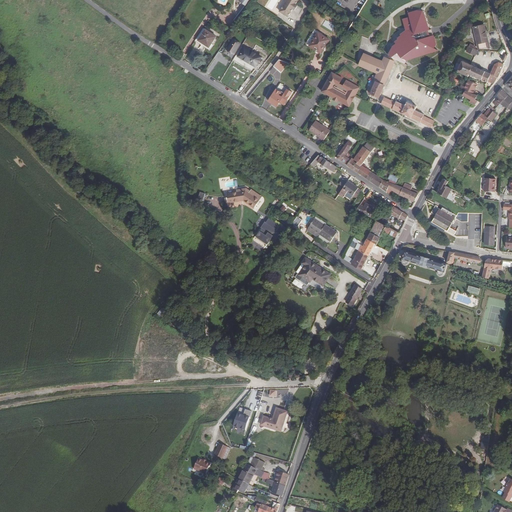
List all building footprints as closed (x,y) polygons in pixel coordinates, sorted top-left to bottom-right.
[(291,17),(300,0),(287,0),(281,12),(291,17)] [(432,52),(434,48),(436,44),(433,35),(428,37),(426,31),(430,30),(424,13),(420,12),(417,11),(417,9),(408,12),(410,17),(402,20),(406,32),(407,32),(406,34),(405,33),(401,36),(402,37),(398,39),(399,40),(396,43),(395,42),(391,45),(393,47),(389,55),(405,63),(407,59),(429,53),(429,52),(432,52)] [(473,27),(475,34),(478,49),(484,50),(489,47),(484,25),(478,26),(473,27)] [(198,40),(205,30),(203,29),(195,41),(210,51),(213,45),(211,44),(209,47),(198,40)] [(211,44),(216,37),(205,30),(198,40),(209,47),(211,44)] [(318,33),(309,46),(320,54),(329,41),(318,33)] [(346,34),(339,45),(342,47),(349,36),(346,34)] [(240,45),(233,40),(227,50),(234,54),(235,53),(240,45)] [(476,56),(478,50),(469,46),(467,52),(476,56)] [(244,47),(239,55),(238,56),(256,67),(261,57),(244,47)] [(377,73),(368,93),(379,98),(394,62),(384,57),(382,62),(364,55),(359,66),(377,73)] [(405,63),(389,55),(389,56),(405,63)] [(278,70),(284,62),(279,59),(275,65),(273,67),(278,70)] [(469,75),(474,66),(471,65),(462,61),(458,72),(468,77),(469,75)] [(281,72),(287,63),(284,62),(278,70),(281,72)] [(491,75),(498,78),(504,64),(499,62),(495,64),(490,74),(491,74),(491,75)] [(491,74),(490,74),(487,73),(486,72),(474,66),(469,75),(487,83),(487,81),(491,75),(491,74)] [(356,97),(358,93),(360,88),(351,84),(348,84),(347,84),(346,85),(344,87),(340,85),(343,79),(332,74),(329,81),(328,82),(331,83),(327,90),(325,89),(322,93),(335,100),(335,101),(338,103),(339,102),(350,108),(353,103),(351,102),(354,96),(356,97)] [(498,78),(491,75),(487,81),(493,84),(498,78)] [(471,93),(473,94),(477,85),(468,80),(466,87),(462,86),(461,88),(466,91),(471,93)] [(286,93),(278,88),(275,93),(282,98),(286,93)] [(508,106),(511,101),(511,100),(509,97),(502,90),(497,96),(499,98),(494,104),(497,107),(498,106),(500,108),(502,105),(507,109),(508,106)] [(471,93),(466,91),(463,95),(471,100),(470,102),(476,105),(479,101),(474,99),(470,96),(471,93)] [(283,105),(289,96),(286,93),(282,98),(275,93),(269,102),(277,107),(279,103),(283,105)] [(382,104),(432,128),(435,121),(423,116),(424,115),(415,111),(416,107),(407,102),(405,106),(396,102),(395,103),(385,98),(382,104)] [(488,118),(492,112),(488,109),(483,115),(481,114),(477,119),(483,124),(488,118)] [(492,112),(488,118),(492,121),(497,114),(493,111),(492,112)] [(326,137),(328,138),(332,132),(317,123),(311,132),(323,140),(326,137)] [(478,131),(476,145),(484,146),(486,133),(478,131)] [(355,143),(358,139),(350,133),(347,138),(355,143)] [(345,146),(349,149),(353,143),(349,140),(345,146)] [(349,149),(345,147),(345,146),(343,148),(341,151),(336,157),(347,165),(351,159),(348,157),(349,156),(351,153),(349,152),(348,154),(346,153),(349,149)] [(352,158),(351,159),(347,165),(357,172),(367,179),(371,172),(362,165),(371,152),(363,147),(354,159),(353,158),(352,158)] [(333,165),(319,155),(311,164),(314,167),(319,162),(330,169),(333,165)] [(379,187),(383,179),(371,172),(367,179),(379,187)] [(411,190),(411,189),(412,186),(405,183),(400,181),(402,178),(400,177),(397,183),(403,186),(403,187),(411,190)] [(386,192),(390,182),(383,179),(379,187),(386,192)] [(446,199),(451,189),(445,186),(448,181),(444,179),(439,188),(440,189),(438,194),(446,199)] [(494,192),(495,179),(484,179),(483,192),(494,192)] [(353,196),(358,188),(348,181),(347,183),(343,188),(339,194),(343,197),(344,197),(347,192),(351,194),(353,196)] [(411,190),(403,187),(396,185),(390,182),(386,192),(390,195),(392,191),(399,195),(407,198),(411,190)] [(358,188),(353,196),(357,198),(362,191),(358,188)] [(228,194),(229,203),(243,200),(254,207),(259,200),(248,192),(249,191),(245,189),(238,190),(238,192),(228,194)] [(248,192),(259,200),(261,197),(251,189),(249,191),(248,192)] [(418,194),(411,190),(407,198),(415,201),(418,194)] [(408,215),(382,199),(380,202),(391,209),(389,212),(399,219),(400,218),(405,221),(408,215)] [(375,211),(371,209),(372,205),(366,203),(364,206),(360,204),(356,211),(370,218),(375,211)] [(447,226),(450,227),(456,216),(442,207),(441,210),(437,208),(438,206),(435,205),(431,213),(436,215),(432,222),(445,230),(447,226)] [(298,227),(302,220),(297,217),(293,224),(298,227)] [(279,226),(268,218),(266,221),(265,220),(261,226),(262,227),(256,236),(267,243),(279,226)] [(319,234),(325,224),(315,218),(308,228),(309,228),(319,235),(319,234)] [(367,239),(377,244),(383,231),(395,238),(396,238),(399,232),(377,221),(367,239)] [(325,224),(319,234),(330,242),(337,232),(325,224)] [(279,236),(282,238),(287,229),(282,226),(281,227),(283,229),(279,236)] [(493,245),(494,227),(485,227),(484,245),(493,245)] [(319,235),(309,228),(307,231),(317,237),(319,235)] [(363,246),(361,245),(351,264),(361,271),(371,252),(377,255),(379,251),(383,253),(382,254),(386,256),(388,252),(385,250),(376,246),(377,244),(367,239),(364,244),(363,246)] [(447,264),(405,251),(402,259),(445,272),(447,264)] [(482,261),(481,259),(480,257),(457,252),(456,253),(450,252),(447,263),(452,264),(454,258),(480,265),(482,261)] [(330,274),(305,258),(302,263),(305,265),(299,275),(310,282),(313,279),(323,286),(330,274)] [(511,261),(489,259),(486,261),(483,278),(489,280),(492,270),(503,270),(503,267),(511,268),(511,261)] [(363,289),(355,285),(349,295),(350,295),(346,302),(353,306),(363,289)] [(479,295),(481,289),(470,285),(468,291),(479,295)] [(239,410),(235,426),(248,429),(253,410),(245,408),(245,411),(239,410)] [(273,419),(269,418),(266,427),(274,429),(275,426),(280,427),(282,420),(284,421),(287,412),(276,409),(273,419)] [(274,429),(280,431),(284,421),(282,420),(280,427),(275,426),(274,429)] [(221,458),(226,447),(218,443),(213,455),(221,458)] [(260,478),(264,469),(262,468),(265,463),(254,458),(253,458),(250,457),(244,469),(254,475),(259,477),(260,478)] [(202,460),(197,458),(193,469),(205,474),(209,463),(205,461),(204,462),(202,461),(202,460)] [(248,484),(254,475),(244,469),(238,480),(248,484)] [(269,474),(264,469),(260,478),(267,480),(269,474)] [(279,471),(275,483),(286,486),(289,475),(279,471)] [(511,480),(509,478),(504,487),(505,487),(503,492),(504,492),(501,498),(508,502),(511,496),(511,497),(511,496),(511,480)] [(248,484),(238,480),(232,491),(237,493),(239,490),(243,493),(248,484)] [(272,492),(282,496),(286,486),(275,483),(272,482),(271,483),(274,485),(272,492)] [(267,511),(268,506),(266,505),(267,502),(256,497),(254,502),(258,503),(255,508),(259,510),(258,511),(267,511)]
